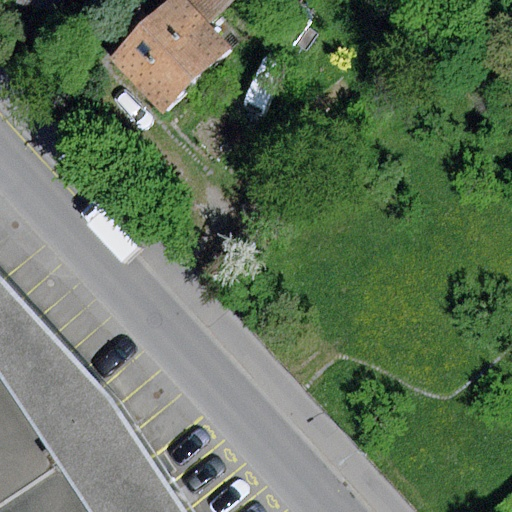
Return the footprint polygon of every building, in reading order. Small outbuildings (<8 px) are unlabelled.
[(10,0),(60,16),(65,0),(10,0)] [(180,0),(176,0),(112,60),(161,113),(229,50),(207,27),(180,0)] [(180,0),(207,27),(235,0),(180,0)] [(0,279),(0,372),(90,511),(184,511),(113,404),(0,279)] [(0,511),(90,511),(0,372),(0,511)]
